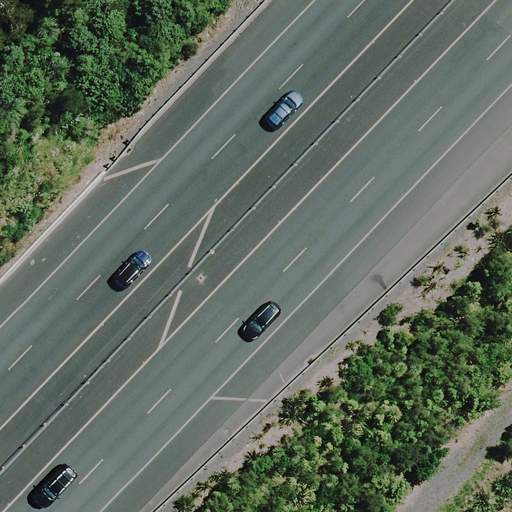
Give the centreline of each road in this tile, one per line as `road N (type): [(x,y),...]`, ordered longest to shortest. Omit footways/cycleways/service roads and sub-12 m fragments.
road 1 (motorway): [(511,49),(74,511)]
road 2 (motorway): [(0,368),(355,0)]
road 3 (track): [(412,511),(511,403)]
